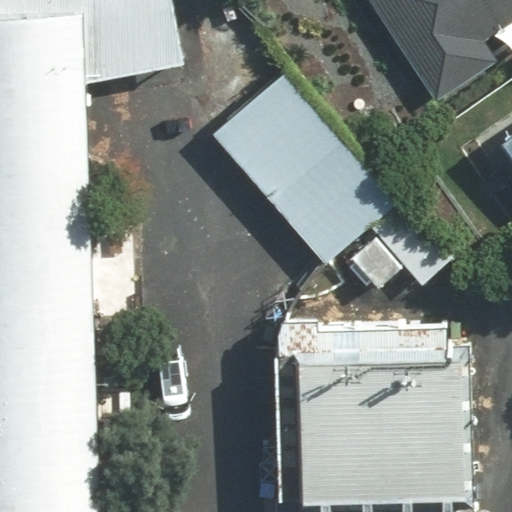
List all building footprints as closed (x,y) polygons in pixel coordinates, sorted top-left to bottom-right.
[(0,0),(0,511),(99,511),(86,80),(195,61),(182,0),(0,0)] [(511,0),(365,0),(438,100),(498,57),(484,37),(511,16),(511,0)] [(400,198),(290,62),(206,130),(316,266),(400,198)] [(511,126),(492,141),(511,170),(511,126)] [(452,511),(450,316),(283,318),(286,511),(452,511)]
